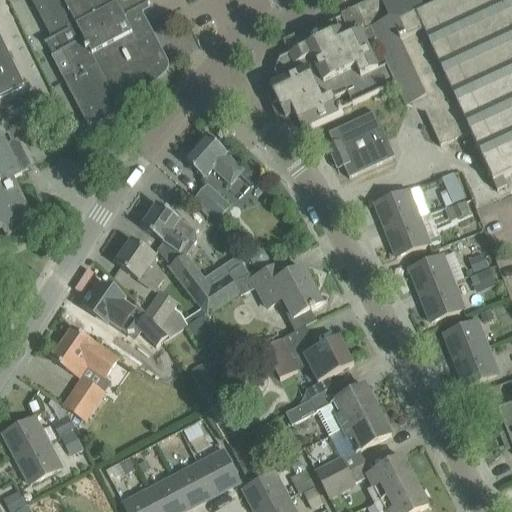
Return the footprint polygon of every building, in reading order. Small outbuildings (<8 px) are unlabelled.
[(164,65),(150,38),(149,38),(136,12),(151,5),(151,3),(147,5),(144,0),(129,0),(126,2),(125,0),(30,0),(51,40),(43,44),(44,45),(55,39),(61,51),(57,53),(58,55),(62,53),(72,73),(61,79),(87,126),(121,108),(119,106),(164,65)] [(379,10),(373,23),(375,27),(369,30),(396,86),(406,110),(409,109),(426,115),(440,149),(470,135),(497,193),(498,195),(507,190),(503,181),(511,176),(511,0),(384,0),(381,2),(384,7),(379,10)] [(286,122),(295,118),(303,134),(344,115),(341,110),(339,111),(333,100),(347,93),(353,106),(396,86),(369,30),(375,27),(373,23),(363,27),(350,23),(346,25),(343,19),(296,41),(294,37),(283,42),(289,56),(280,60),(275,74),(280,84),(270,88),(286,122)] [(0,225),(1,225),(3,230),(7,239),(10,238),(14,245),(37,234),(33,227),(36,225),(14,180),(22,176),(21,173),(28,169),(18,147),(10,151),(9,148),(9,147),(0,151),(0,99),(25,87),(0,36),(0,225)] [(375,114),(347,127),(329,135),(349,180),(395,160),(375,114)] [(227,156),(207,137),(184,162),(199,175),(204,181),(214,171),(230,187),(244,172),(227,157),(227,156)] [(453,206),(466,201),(455,176),(442,182),(453,206)] [(221,220),(230,210),(207,187),(195,200),(217,221),(214,224),(242,256),(248,250),(221,220)] [(409,193),(376,206),(383,223),(385,222),(389,232),(419,220),(409,193)] [(447,212),(451,223),(471,214),(466,204),(447,212)] [(159,251),(171,268),(170,268),(169,270),(196,305),(205,316),(206,317),(223,306),(237,297),(228,279),(210,289),(187,258),(194,248),(189,245),(196,236),(180,223),(180,222),(158,207),(142,230),(158,241),(163,245),(159,251)] [(393,242),(391,243),(397,259),(430,247),(419,220),(389,232),(393,242)] [(155,258),(133,243),(117,266),(155,293),(163,281),(147,270),(155,258)] [(253,253),(251,260),(255,269),(263,270),(270,267),(273,258),(268,250),(260,249),(253,253)] [(443,258),(410,271),(417,288),(419,287),(423,297),(453,285),(443,258)] [(476,274),(486,270),(482,259),(472,263),(476,274)] [(253,283),(267,310),(284,302),(294,322),(316,311),(316,310),(322,306),(304,271),(283,282),(277,270),(253,283)] [(490,271),(471,279),(477,295),(497,288),(490,271)] [(186,297),(167,285),(146,315),(168,338),(168,339),(169,340),(188,327),(205,317),(205,316),(196,305),(180,316),(174,312),(186,297)] [(427,307),(425,308),(431,325),(464,312),(453,285),(423,297),(427,307)] [(103,287),(87,311),(107,325),(108,325),(108,324),(121,333),(136,311),(124,302),(124,301),(103,287)] [(484,327),(495,322),(492,312),(480,317),(484,327)] [(157,350),(168,339),(168,338),(146,315),(135,326),(157,350)] [(205,317),(188,327),(193,335),(209,325),(205,317)] [(477,324),(445,337),(451,353),(454,352),(458,362),(487,350),(477,324)] [(263,352),(280,385),(309,370),(318,386),(337,376),(354,367),(339,339),(314,353),(303,332),(307,330),(306,329),(287,339),(263,352)] [(100,349),(73,330),(51,361),(68,373),(81,382),(89,371),(107,382),(121,363),(100,349)] [(462,372),(459,373),(466,390),(498,377),(487,350),(458,362),(462,372)] [(203,383),(214,377),(207,363),(188,374),(196,387),(203,383)] [(87,426),(107,395),(83,380),(63,410),(87,426)] [(203,383),(196,387),(202,398),(210,394),(203,383)] [(379,412),(366,388),(341,401),(336,390),(286,416),(292,428),(315,416),(327,439),(341,432),(379,412)] [(511,445),(511,405),(499,411),(507,433),(500,436),(503,442),(510,440),(511,445)] [(392,438),(379,412),(341,432),(348,444),(337,449),(342,459),(343,461),(354,456),(355,457),(392,438)] [(35,420),(4,436),(12,452),(15,451),(20,461),(48,445),(35,420)] [(60,426),(55,429),(60,438),(74,431),(69,422),(60,426)] [(193,442),(204,437),(200,429),(189,434),(193,442)] [(76,435),(63,443),(72,459),(85,452),(76,435)] [(260,474),(245,443),(232,450),(248,480),(260,474)] [(25,470),(23,471),(31,487),(62,471),(48,445),(20,461),(25,470)] [(240,485),(224,453),(199,466),(214,496),(224,491),(225,493),(240,485)] [(323,489),(350,474),(343,461),(342,459),(315,474),(323,489)] [(403,459),(397,462),(367,478),(380,502),(416,484),(403,459)] [(125,479),(136,473),(131,462),(119,468),(125,479)] [(146,463),(139,467),(143,475),(150,471),(146,463)] [(214,496),(199,466),(174,479),(190,511),(205,503),(204,501),(214,496)] [(300,497),(316,488),(307,472),(291,480),(300,497)] [(323,489),(330,503),(357,488),(350,474),(323,489)] [(275,475),(244,492),(252,507),(255,506),(257,511),(266,511),(288,501),(275,475)] [(188,511),(190,511),(174,479),(149,492),(159,511),(188,511)] [(422,511),(429,509),(416,484),(380,502),(385,509),(385,511),(422,511)] [(316,490),(304,496),(313,511),(324,505),(316,490)] [(159,511),(149,492),(124,505),(127,511),(159,511)] [(20,511),(27,508),(19,493),(4,502),(9,511),(20,511)] [(294,511),(288,501),(266,511),(294,511)]
